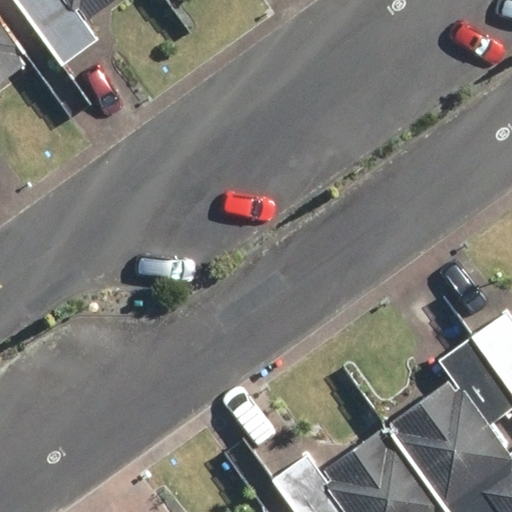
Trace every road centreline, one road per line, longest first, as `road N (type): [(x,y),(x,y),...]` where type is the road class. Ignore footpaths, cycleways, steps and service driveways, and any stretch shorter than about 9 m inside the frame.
road 1 (residential): [(511,135),(0,503)]
road 2 (residential): [(0,281),(392,0)]
